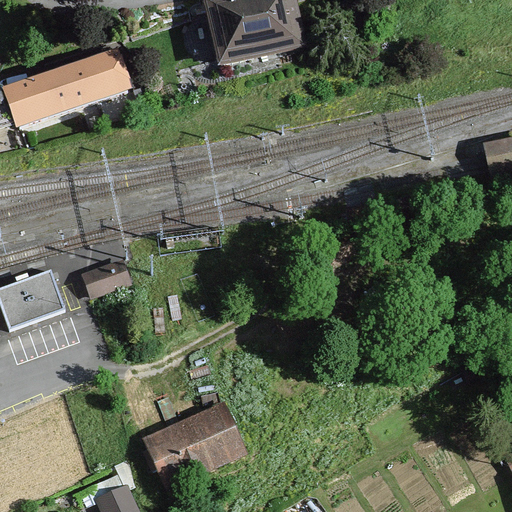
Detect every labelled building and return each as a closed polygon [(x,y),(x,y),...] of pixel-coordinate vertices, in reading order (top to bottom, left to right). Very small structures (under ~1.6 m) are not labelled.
[(206,0),(221,67),(302,48),(291,0),(206,0)] [(20,130),(128,93),(115,57),(7,95),(20,130)] [(0,136),(20,130),(7,95),(6,91),(0,93),(0,136)] [(511,146),(486,152),(488,164),(495,193),(511,189),(511,146)] [(356,258),(345,237),(321,249),(332,271),(356,258)] [(127,262),(84,276),(93,301),(135,287),(127,262)] [(51,275),(0,294),(0,300),(13,333),(65,313),(51,275)] [(242,456),(219,404),(140,439),(163,491),(242,456)] [(134,511),(119,481),(95,493),(104,511),(134,511)]
